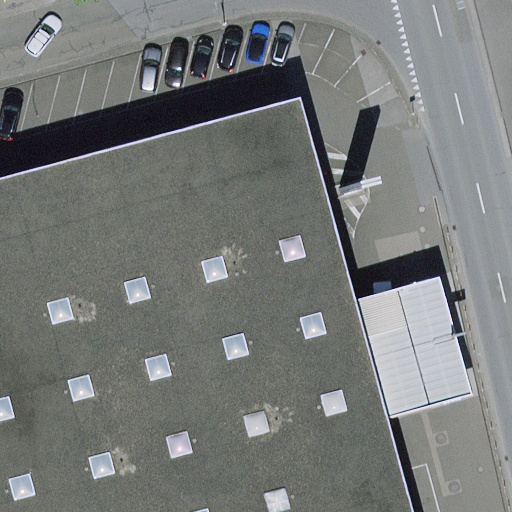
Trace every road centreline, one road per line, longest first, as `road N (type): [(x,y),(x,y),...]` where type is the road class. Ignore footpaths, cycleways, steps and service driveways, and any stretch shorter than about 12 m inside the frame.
road 1 (tertiary): [(511,338),(430,0)]
road 2 (residential): [(0,51),(186,0)]
